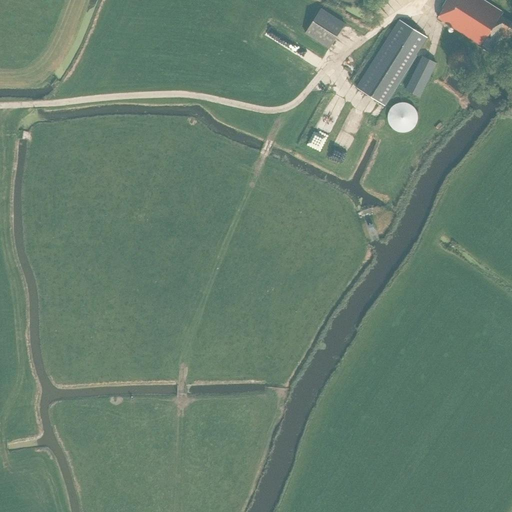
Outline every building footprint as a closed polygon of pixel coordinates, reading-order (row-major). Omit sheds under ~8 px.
[(511,22),(502,16),(503,13),(482,0),(446,0),(442,8),(443,9),(437,18),(490,52),(501,35),(502,35),(508,39),(511,34),(511,35),(511,22)] [(345,24),(321,9),(305,34),(329,49),(345,24)] [(356,88),(384,105),(426,38),(400,21),(399,20),(356,88)] [(405,90),(420,98),(437,63),(422,56),(405,90)] [(417,113),(416,111),(414,109),(413,107),(411,106),(409,104),(407,103),(404,103),(401,103),(399,103),(396,104),(394,105),(392,107),(390,109),(389,111),(388,113),(388,115),(388,118),(388,120),(388,123),(389,125),(392,128),(394,130),(396,131),(399,132),(402,133),(405,132),(408,132),(410,130),(413,128),(415,126),(416,124),(417,121),(417,118),(417,116),(417,113)]
